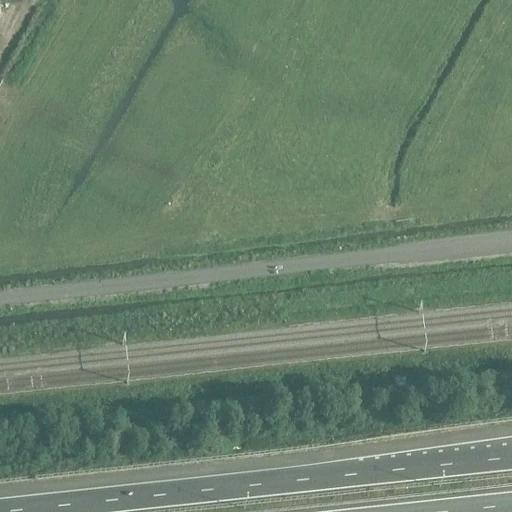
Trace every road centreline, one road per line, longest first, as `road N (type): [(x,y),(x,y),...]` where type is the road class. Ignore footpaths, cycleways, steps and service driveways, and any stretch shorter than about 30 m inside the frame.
road 1 (unclassified): [(0,299),(511,240)]
road 2 (motorway): [(511,457),(6,511)]
